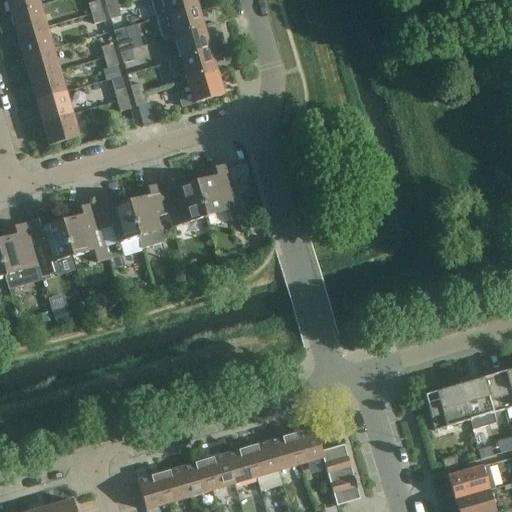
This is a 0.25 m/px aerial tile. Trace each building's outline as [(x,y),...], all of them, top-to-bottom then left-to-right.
[(4,0),(9,16),(39,7),(37,0),(4,0)] [(115,0),(105,0),(104,0),(107,11),(117,8),(115,0)] [(194,0),(155,0),(158,8),(164,6),(167,16),(197,8),(194,0)] [(88,5),(91,15),(101,12),(98,2),(88,5)] [(9,16),(16,37),(46,29),(39,7),(9,16)] [(117,8),(107,11),(110,21),(120,18),(117,8)] [(167,16),(156,19),(162,42),(174,39),(174,38),(203,30),(197,8),(167,16)] [(101,12),(91,15),(94,26),(104,22),(101,12)] [(22,59),(52,50),(46,29),(16,37),(22,59)] [(113,32),(117,44),(127,41),(124,29),(113,32)] [(174,38),(174,39),(180,60),(210,51),(203,30),(174,38)] [(127,41),(117,44),(120,54),(130,51),(127,41)] [(101,49),(104,59),(114,56),(111,46),(101,49)] [(22,59),(29,81),(59,72),(52,50),(22,59)] [(120,54),(123,65),(133,62),(130,51),(120,54)] [(210,51),(180,60),(168,64),(173,80),(179,78),(180,84),(187,82),(216,73),(210,51)] [(114,56),(104,59),(107,69),(117,66),(114,56)] [(35,103),(65,94),(59,72),(29,81),(35,103)] [(223,96),(216,73),(187,82),(193,105),(223,96)] [(140,85),(130,88),(133,98),(143,95),(140,85)] [(113,93),(117,103),(127,100),(124,90),(113,93)] [(35,103),(42,125),(72,116),(65,94),(35,103)] [(133,98),(136,108),(146,105),(143,95),(133,98)] [(127,100),(117,103),(119,113),(130,110),(127,100)] [(72,116),(42,125),(48,147),(78,139),(72,116)] [(195,184),(205,219),(226,213),(230,224),(242,220),(226,166),(207,172),(210,179),(195,184)] [(171,229),(205,219),(195,184),(179,188),(177,180),(159,186),(166,211),(171,229)] [(155,214),(166,211),(159,186),(147,189),(149,197),(128,203),(141,250),(164,243),(155,214)] [(100,231),(110,228),(116,245),(119,244),(122,256),(141,250),(128,203),(106,210),(104,202),(92,205),(100,231)] [(100,231),(92,205),(80,209),(82,217),(61,223),(71,258),(93,252),(96,264),(109,261),(100,231)] [(50,265),(71,258),(61,223),(40,229),(38,222),(25,225),(33,251),(41,281),(54,277),(50,265)] [(41,281),(33,251),(25,225),(7,230),(9,238),(0,240),(0,262),(4,278),(8,290),(41,281)] [(199,270),(186,273),(189,282),(201,279),(199,270)] [(175,285),(185,282),(183,273),(172,276),(175,285)] [(115,291),(108,293),(113,310),(120,307),(119,304),(115,291)] [(90,316),(98,314),(93,297),(85,300),(89,312),(90,316)] [(52,321),(53,323),(54,327),(71,322),(67,309),(50,314),(52,321)] [(50,314),(41,317),(43,324),(52,321),(50,314)] [(492,373),(503,412),(511,409),(511,371),(506,373),(504,369),(492,373)] [(481,381),(459,387),(469,422),(503,412),(492,373),(480,376),(481,381)] [(434,432),(469,422),(459,387),(436,394),(435,389),(422,393),(434,432)] [(322,460),(320,453),(313,430),(291,437),(299,467),(322,460)] [(269,443),(277,473),(299,467),(291,437),(269,443)] [(277,473),(269,443),(247,450),(256,479),(277,473)] [(322,460),(328,480),(352,473),(343,446),(320,453),(322,460)] [(478,452),(480,461),(493,457),(490,448),(478,452)] [(225,456),(234,486),(256,479),(247,450),(225,456)] [(203,463),(212,492),(234,486),(225,456),(203,463)] [(455,459),(443,462),(445,471),(457,468),(455,459)] [(181,469),(190,499),(212,492),(203,463),(181,469)] [(454,502),(487,492),(494,490),(487,466),(447,478),(454,502)] [(159,476),(168,505),(190,499),(181,469),(159,476)] [(352,473),(328,480),(337,507),(351,503),(349,498),(358,495),(352,473)] [(137,482),(145,511),(168,505),(159,476),(137,482)] [(493,511),(487,492),(454,502),(457,511),(493,511)] [(48,508),(49,511),(74,511),(71,501),(48,508)]
